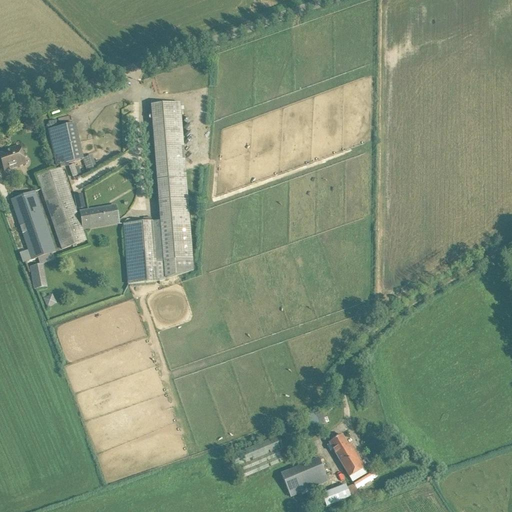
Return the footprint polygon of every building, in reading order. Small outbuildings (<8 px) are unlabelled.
[(193,270),(180,103),(152,105),(165,262),(166,280),(193,270)] [(82,160),(74,124),(49,130),(57,165),(82,160)] [(10,151),(0,154),(0,156),(5,171),(5,170),(5,169),(17,165),(18,166),(25,163),(19,146),(9,150),(10,151)] [(95,169),(91,156),(83,158),(88,172),(95,169)] [(76,213),(61,168),(37,176),(62,249),(86,241),(81,227),(118,221),(115,206),(76,213)] [(10,200),(31,261),(56,252),(35,192),(10,200)] [(155,263),(152,222),(124,224),(129,285),(157,283),(166,280),(165,262),(155,263)] [(43,265),(29,268),(32,285),(46,282),(43,265)] [(320,430),(319,427),(326,424),(326,423),(329,421),(327,417),(325,417),(323,411),(301,420),(307,435),(320,430)] [(342,435),(329,443),(350,477),(364,469),(365,468),(351,445),(348,446),(342,435)] [(238,481),(283,462),(278,450),(283,448),(278,436),(228,457),(238,481)] [(395,455),(385,458),(388,466),(397,463),(395,455)] [(281,474),(290,497),(328,482),(318,459),(281,474)] [(373,470),(353,483),(355,487),(376,474),(373,470)] [(346,484),(321,494),(326,506),(351,497),(352,498),(358,496),(355,487),(348,490),(346,484)] [(316,499),(299,505),(301,511),(307,511),(319,507),(316,499)]
